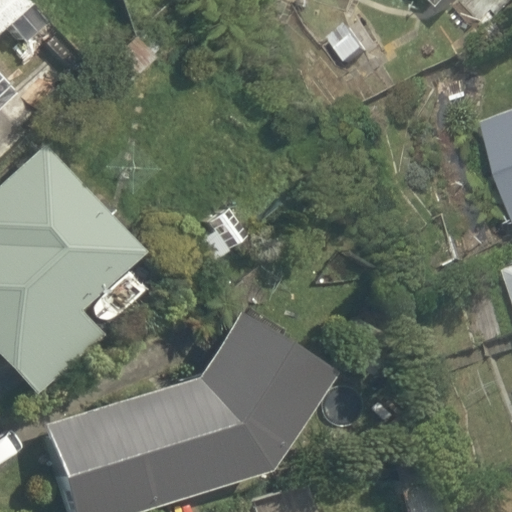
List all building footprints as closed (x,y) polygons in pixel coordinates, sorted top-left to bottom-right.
[(0,0),(0,22),(22,2),(20,0),(0,0)] [(451,0),(434,0),(443,9),(451,0)] [(155,48),(138,30),(102,61),(120,80),(155,48)] [(511,114),(487,123),(511,198),(511,114)] [(0,372),(18,392),(84,329),(63,308),(127,245),(31,142),(0,171),(0,372)] [(111,511),(249,466),(313,367),(220,307),(176,374),(28,422),(59,511),(111,511)] [(385,468),(393,511),(425,511),(416,463),(385,468)]
